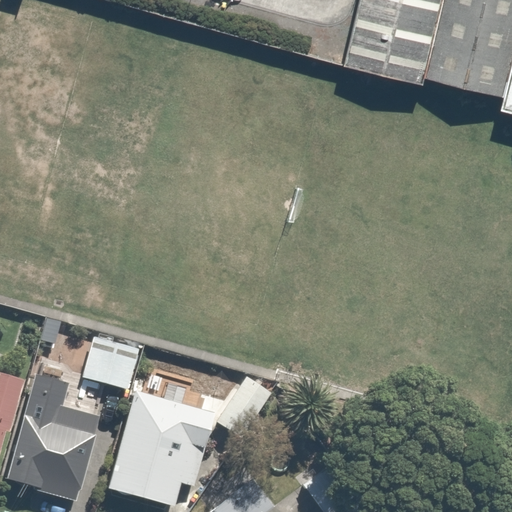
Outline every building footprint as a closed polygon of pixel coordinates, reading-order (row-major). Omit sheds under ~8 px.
[(359,0),(344,65),(422,83),(423,76),(441,0),(359,0)] [(511,0),(441,0),(423,76),(503,96),(511,56),(511,0)] [(511,111),(511,56),(503,96),(500,109),(511,111)] [(86,337),(76,379),(124,391),(134,349),(86,337)] [(70,369),(31,359),(0,480),(0,482),(74,501),(91,432),(56,423),(70,369)] [(6,435),(21,382),(0,375),(0,435),(1,434),(6,435)] [(269,398),(238,379),(210,422),(241,442),(269,398)] [(189,493),(208,413),(127,394),(103,492),(169,508),(174,490),(189,493)] [(264,511),(267,511),(247,481),(198,511),(264,511)]
